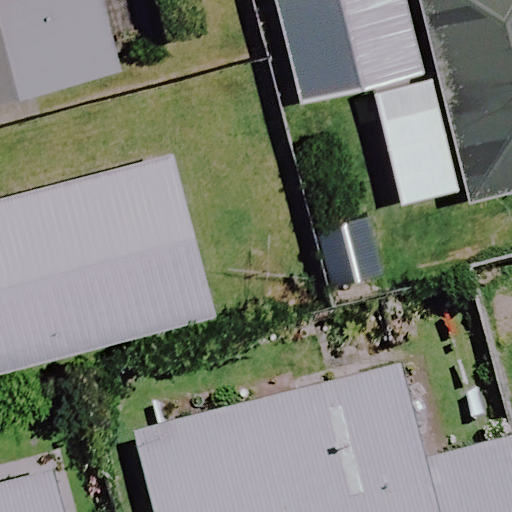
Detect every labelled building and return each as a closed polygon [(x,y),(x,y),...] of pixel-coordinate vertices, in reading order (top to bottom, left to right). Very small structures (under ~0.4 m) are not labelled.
[(0,0),(0,100),(121,72),(103,0),(0,0)] [(511,0),(419,0),(448,196),(511,186),(511,0)] [(0,374),(216,316),(174,158),(0,205),(0,374)] [(511,511),(511,396),(412,421),(403,385),(144,449),(159,511),(511,511)] [(0,511),(61,511),(51,471),(0,483),(0,511)]
